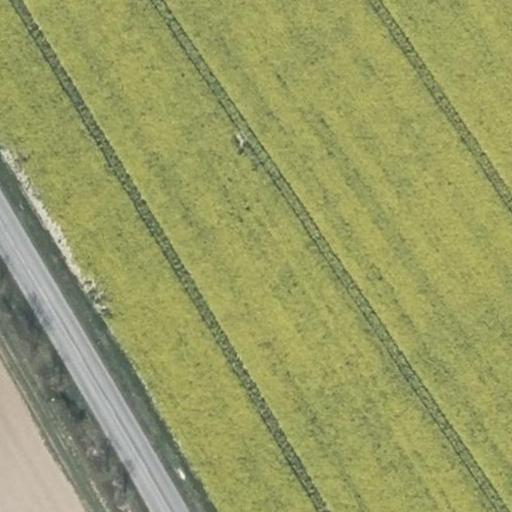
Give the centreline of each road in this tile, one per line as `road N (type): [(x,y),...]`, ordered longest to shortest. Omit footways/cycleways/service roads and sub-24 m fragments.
road 1 (tertiary): [(169,511),(0,233)]
road 2 (track): [(0,343),(96,511)]
